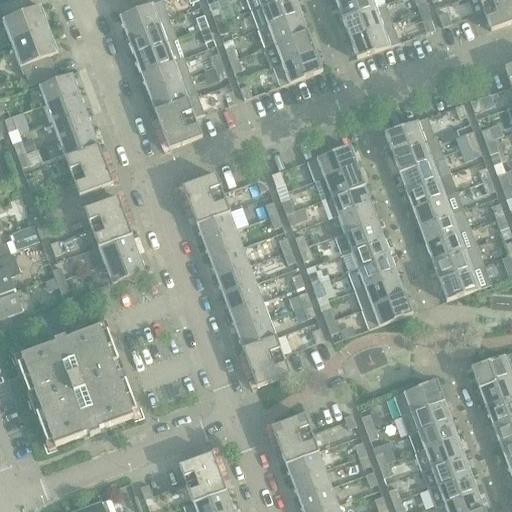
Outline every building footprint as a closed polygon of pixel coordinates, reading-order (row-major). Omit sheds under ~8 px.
[(4,25),(13,49),(51,35),(47,25),(41,8),(31,11),(26,0),(25,0),(0,9),(5,21),(3,22),(4,25)] [(246,0),(252,12),(285,0),(246,0)] [(285,0),(252,12),(259,32),(277,25),(301,16),(295,0),(285,0)] [(344,0),(335,3),(342,23),(382,8),(384,4),(382,0),(344,0)] [(425,5),(423,0),(413,0),(417,8),(425,5)] [(511,0),(467,0),(474,18),(483,15),(487,25),(490,33),(511,25),(511,0)] [(122,25),(127,38),(163,25),(170,22),(162,3),(153,6),(119,19),(122,25)] [(343,25),(349,42),(392,26),(392,25),(385,7),(382,8),(342,23),(343,25)] [(211,14),(215,26),(218,25),(224,23),(219,10),(211,14)] [(441,25),(442,30),(451,27),(450,25),(446,15),(438,18),(441,25)] [(259,32),(266,51),(308,35),(304,25),(301,16),(277,25),(259,32)] [(196,21),(200,33),(209,30),(204,18),(196,21)] [(423,25),(427,35),(435,32),(432,25),(431,20),(422,23),(423,25)] [(127,38),(134,58),(177,42),(171,25),(170,22),(163,25),(127,38)] [(228,34),(224,23),(218,25),(215,26),(220,37),(228,34)] [(400,46),(392,26),(349,42),(356,62),(390,49),(400,46)] [(213,41),(209,30),(200,33),(205,44),(213,41)] [(58,55),(51,35),(13,49),(23,77),(25,76),(30,89),(56,79),(49,59),(58,55)] [(271,70),(274,69),(315,54),(308,35),(266,51),(264,51),(271,70)] [(134,58),(141,77),(184,61),(177,42),(134,58)] [(225,52),(229,64),(238,61),(234,49),(225,52)] [(322,74),(315,54),(274,69),(281,89),(289,86),(292,85),(320,75),(322,74)] [(210,59),(215,71),(223,68),(218,56),(210,59)] [(141,77),(148,96),(191,80),(184,61),(141,77)] [(243,72),(238,61),(229,64),(234,76),(243,72)] [(227,80),(223,68),(215,71),(219,83),(227,80)] [(45,105),(45,107),(79,94),(78,92),(72,76),(39,89),(45,105)] [(148,96),(155,115),(198,99),(191,80),(148,96)] [(248,88),(239,91),(244,103),(252,100),(248,88)] [(50,120),(52,124),(86,112),(84,107),(79,94),(45,107),(50,120)] [(232,94),(224,97),(228,109),(237,106),(232,94)] [(205,117),(198,99),(155,115),(159,126),(153,128),(156,136),(158,142),(164,140),(169,152),(202,140),(196,121),(195,121),(205,117)] [(483,113),(478,101),(470,104),(474,116),(483,113)] [(467,119),(463,107),(454,110),(459,122),(467,119)] [(56,135),(59,143),(93,131),(90,123),(86,112),(52,124),(56,135)] [(18,131),(13,119),(4,122),(9,135),(18,131)] [(384,136),(391,156),(434,140),(427,120),(418,124),(384,136)] [(480,132),(485,145),(494,142),(489,128),(480,132)] [(61,151),(65,161),(99,148),(95,138),(93,131),(59,143),(61,151)] [(464,136),(469,149),(477,146),(472,133),(464,136)] [(391,156),(398,175),(443,158),(436,139),(434,140),(391,156)] [(32,140),(22,144),(26,155),(36,152),(32,140)] [(485,145),(489,156),(498,152),(494,142),(485,145)] [(13,147),(18,159),(26,155),(22,144),(13,147)] [(481,157),(477,146),(469,149),(473,160),(481,157)] [(113,167),(112,165),(109,158),(103,160),(101,154),(99,148),(65,161),(67,166),(72,180),(73,182),(79,199),(113,186),(108,174),(114,172),(113,167)] [(307,164),(314,184),(357,168),(350,148),(316,161),(307,164)] [(30,167),(26,155),(18,159),(22,170),(30,167)] [(398,175),(405,193),(450,176),(443,158),(398,175)] [(314,185),(321,203),(364,187),(357,168),(314,184),(314,185)] [(477,172),(482,185),(490,182),(485,169),(477,172)] [(497,177),(502,190),(511,187),(506,174),(497,177)] [(280,175),(271,178),(276,190),(284,187),(280,175)] [(405,193),(412,211),(445,198),(457,194),(450,176),(405,193)] [(192,215),(195,224),(229,212),(216,177),(182,189),(187,202),(181,204),(186,217),(192,215)] [(31,195),(40,192),(35,180),(27,183),(31,195)] [(264,180),(256,183),(260,195),(269,192),(264,180)] [(494,193),(490,182),(482,185),(486,196),(494,193)] [(328,221),(337,218),(371,205),(364,187),(321,203),(328,221)] [(511,211),(511,190),(511,187),(502,190),(510,212),(511,211)] [(412,211),(418,229),(452,216),(463,212),(457,194),(445,198),(412,211)] [(95,241),(98,249),(132,237),(129,228),(128,226),(133,224),(131,217),(128,210),(123,212),(118,200),(84,212),(90,227),(91,231),(95,241)] [(281,203),(286,216),(294,213),(289,200),(281,203)] [(264,206),(269,218),(277,215),(272,203),(264,206)] [(337,218),(343,234),(344,236),(378,223),(371,205),(337,218)] [(490,208),(495,221),(504,218),(499,205),(490,208)] [(236,230),(229,212),(195,224),(202,242),(236,230)] [(418,229),(425,247),(470,230),(463,212),(452,216),(418,229)] [(298,224),(294,213),(286,216),(290,227),(298,224)] [(281,227),(277,215),(269,218),(273,230),(281,227)] [(508,229),(504,218),(495,221),(499,232),(508,229)] [(341,257),(384,241),(378,223),(344,236),(343,234),(334,238),(341,257)] [(31,248),(40,245),(33,228),(25,232),(11,237),(18,253),(31,248)] [(202,242),(209,260),(242,248),(236,230),(202,242)] [(425,247),(431,265),(477,248),(470,230),(425,247)] [(294,239),(299,252),(308,249),(303,236),(294,239)] [(100,256),(105,267),(138,255),(134,243),(132,237),(98,249),(100,256)] [(278,242),(282,254),(290,251),(286,239),(278,242)] [(341,257),(348,275),(391,259),(384,241),(341,257)] [(63,256),(58,244),(50,247),(55,259),(63,256)] [(209,260),(215,278),(249,266),(242,248),(209,260)] [(431,265),(439,284),(472,272),(484,267),(477,248),(431,265)] [(312,260),(308,249),(299,252),(303,263),(312,260)] [(295,263),(290,251),(282,254),(287,266),(295,263)] [(140,258),(138,255),(105,267),(106,270),(112,286),(145,274),(140,258)] [(0,299),(15,294),(10,280),(21,276),(13,256),(0,260),(0,299)] [(348,276),(355,293),(398,277),(391,259),(348,275),(348,276)] [(215,278),(222,296),(256,284),(249,266),(215,278)] [(55,280),(57,285),(65,282),(61,270),(52,273),(55,280)] [(307,274),(312,288),(321,285),(316,271),(307,274)] [(480,291),(472,272),(439,284),(446,304),(480,291)] [(304,287),(299,274),(292,277),(296,290),(304,287)] [(355,293),(362,312),(405,297),(398,277),(355,293)] [(55,280),(45,283),(47,291),(51,292),(58,289),(57,285),(55,280)] [(69,294),(65,282),(57,285),(58,289),(61,297),(69,294)] [(222,296),(229,315),(262,302),(256,284),(222,296)] [(312,288),(316,298),(325,295),(321,285),(312,288)] [(298,296),(302,308),(310,305),(306,293),(298,296)] [(15,294),(0,299),(0,322),(23,314),(17,297),(15,298),(14,295),(15,294)] [(412,316),(405,297),(362,312),(369,332),(378,329),(412,316)] [(229,315),(235,333),(269,320),(262,302),(229,315)] [(328,303),(319,306),(321,312),(326,326),(334,323),(329,309),(328,303)] [(315,317),(310,305),(302,308),(307,320),(315,317)] [(235,333),(242,351),(276,338),(269,320),(235,333)] [(339,334),(334,323),(326,326),(330,337),(339,334)] [(34,393),(42,413),(36,415),(47,444),(53,443),(55,448),(89,436),(90,438),(100,434),(99,432),(134,419),(131,413),(137,411),(126,382),(120,384),(113,364),(118,362),(108,333),(102,335),(100,329),(66,342),(65,339),(54,343),(55,345),(21,358),(23,364),(18,366),(29,395),(34,393)] [(309,347),(315,345),(316,346),(324,343),(320,331),(311,334),(312,335),(305,337),(309,347)] [(290,377),(276,338),(242,351),(247,364),(241,366),(246,379),(252,377),(256,390),(290,377)] [(511,354),(470,370),(478,390),(511,377),(511,354)] [(511,377),(478,390),(485,409),(511,399),(511,377)] [(394,398),(402,418),(444,403),(437,383),(403,395),(394,398)] [(511,399),(485,409),(491,427),(511,419),(511,399)] [(409,437),(451,422),(444,403),(402,418),(409,437)] [(280,455),(285,466),(318,454),(305,417),(271,430),(275,441),(270,444),(275,457),(280,455)] [(348,432),(356,429),(351,417),(343,420),(348,432)] [(361,420),(365,432),(373,429),(369,417),(361,420)] [(511,419),(491,427),(498,445),(511,440),(511,419)] [(409,437),(415,455),(458,440),(451,422),(409,437)] [(378,441),(373,429),(365,432),(370,444),(378,441)] [(415,456),(422,474),(464,458),(458,440),(415,455),(415,456)] [(511,440),(498,445),(505,463),(511,460),(511,440)] [(354,447),(358,459),(366,456),(362,444),(354,447)] [(374,456),(379,469),(388,466),(383,453),(374,456)] [(325,472),(318,454),(285,466),(291,484),(325,472)] [(179,468),(192,505),(226,492),(222,481),(228,479),(223,465),(217,468),(213,456),(179,468)] [(370,468),(366,456),(358,459),(362,471),(370,468)] [(422,474),(428,492),(471,476),(464,458),(422,474)] [(392,478),(388,466),(379,469),(383,481),(392,478)] [(291,484),(298,502),(331,490),(325,472),(291,484)] [(368,489),(377,486),(373,474),(364,477),(368,489)] [(435,511),(444,507),(444,506),(478,494),(471,476),(428,492),(435,511)] [(145,502),(153,499),(148,487),(140,490),(145,502)] [(388,493),(392,505),(401,502),(396,489),(388,493)] [(298,502),(301,511),(326,511),(338,508),(331,490),(298,502)] [(183,508),(184,511),(231,511),(233,511),(226,492),(192,505),(183,508)] [(444,507),(445,511),(483,511),(484,511),(478,494),(444,506),(444,507)] [(374,501),(377,511),(381,511),(386,510),(382,498),(374,501)] [(404,511),(401,502),(392,505),(394,511),(404,511)] [(114,511),(111,503),(101,507),(100,505),(82,511),(114,511)]
